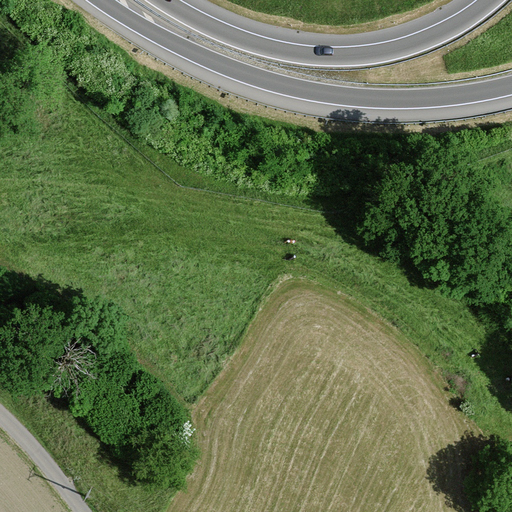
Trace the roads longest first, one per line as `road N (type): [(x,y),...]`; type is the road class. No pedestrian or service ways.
road 1 (motorway): [(101,0),(204,57),(297,88),(386,99),(511,85)]
road 2 (motorway): [(491,0),(413,43),(328,56),(234,36),(163,0)]
road 3 (track): [(0,418),(80,511)]
